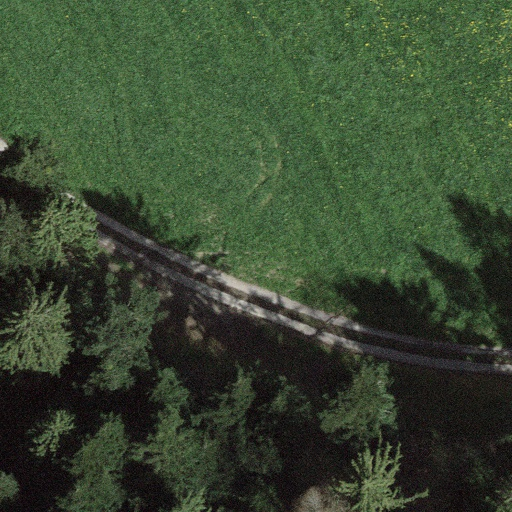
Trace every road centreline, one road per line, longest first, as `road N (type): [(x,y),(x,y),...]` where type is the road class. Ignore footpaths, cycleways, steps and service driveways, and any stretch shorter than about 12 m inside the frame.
road 1 (track): [(13,166),(119,235),(320,323),(511,358)]
road 2 (track): [(0,151),(175,406),(283,511)]
